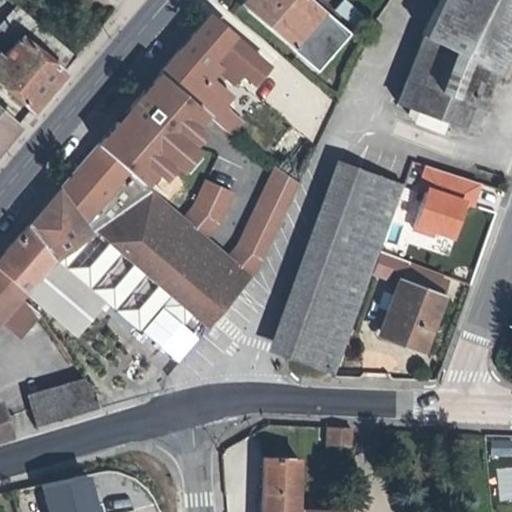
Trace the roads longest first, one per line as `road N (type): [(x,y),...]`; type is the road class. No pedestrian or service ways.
road 1 (secondary): [(191,407),(456,406)]
road 2 (primary): [(163,7),(0,195)]
road 3 (secondary): [(0,465),(191,407)]
road 4 (residential): [(456,406),(511,248)]
